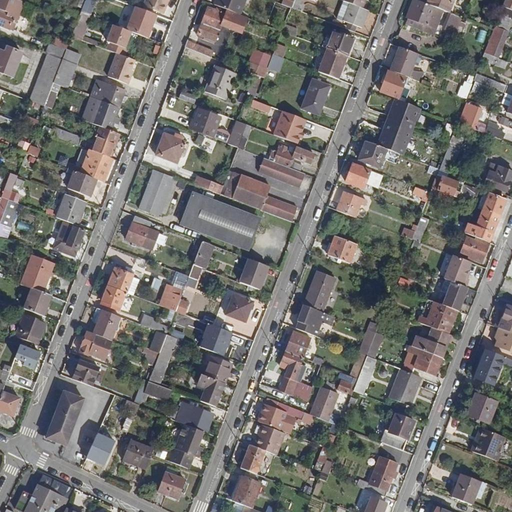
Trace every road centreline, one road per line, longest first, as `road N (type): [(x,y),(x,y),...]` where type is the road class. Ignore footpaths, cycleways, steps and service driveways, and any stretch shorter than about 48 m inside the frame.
road 1 (residential): [(396,0),(200,511)]
road 2 (residential): [(20,452),(192,0)]
road 3 (residential): [(403,511),(511,228)]
road 4 (residential): [(145,511),(20,452)]
